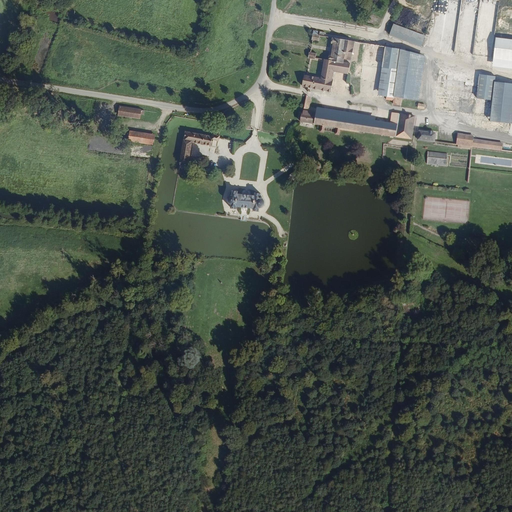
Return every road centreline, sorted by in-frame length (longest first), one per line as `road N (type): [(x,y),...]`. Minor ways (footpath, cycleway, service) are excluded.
road 1 (unclassified): [(259,83),(202,112),(0,79)]
road 2 (track): [(270,16),(366,33),(379,30),(393,0)]
